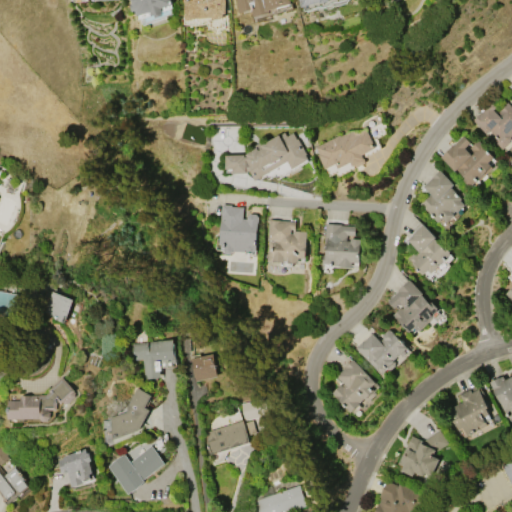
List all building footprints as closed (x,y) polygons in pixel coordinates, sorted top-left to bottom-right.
[(131,0),(170,0),(172,4),(161,7),(163,11),(151,15),(150,11),(139,15),(139,14),(137,14),(136,10),(132,11),(130,5),(133,4),(131,0)] [(208,17),(194,18),(194,20),(186,20),(185,0),(225,0),(226,13),(223,13),(223,18),(212,19),(212,14),(208,14),(208,17)] [(289,0),(291,4),(269,10),(270,12),(254,16),(252,8),(240,12),(236,0),(289,0)] [(299,0),(302,12),(350,1),(349,0),(299,0)] [(497,106),(493,109),(494,110),(505,99),(511,106),(511,135),(511,136),(511,140),(501,149),(472,119),(479,112),(480,112),(492,100),(497,106)] [(325,169),(317,154),(319,153),(315,146),(338,134),(339,136),(349,130),(361,131),(365,128),(375,147),(362,154),(366,162),(356,167),(354,164),(352,165),(350,161),(338,168),(335,163),(325,169)] [(309,160),(278,179),(275,174),(269,178),(267,174),(261,177),(256,180),(251,170),(227,171),(227,154),(245,154),(256,148),(254,145),(261,141),(263,144),(283,131),(286,135),(292,132),(295,138),(297,137),(307,154),(306,155),(309,160)] [(440,156),(463,135),(470,142),(464,148),(466,150),(477,139),(493,157),(487,162),(491,166),(471,185),(470,184),(468,186),(462,179),(464,178),(456,169),(454,171),(440,156)] [(437,222),(419,203),(429,193),(423,186),(431,178),(431,177),(439,169),(453,184),(450,187),(461,198),(459,200),(464,204),(456,212),(455,210),(452,213),(453,215),(446,222),(441,218),(437,222)] [(219,244),(222,204),(231,205),(231,206),(244,207),(243,218),(246,219),(247,216),(250,213),(256,214),(258,217),(256,249),(246,248),(246,252),(231,251),(231,254),(224,253),(224,244),(219,244)] [(268,240),(269,219),(295,221),(295,230),(291,229),(291,233),(293,233),(293,230),(307,231),(305,258),(299,257),(299,263),(288,262),(288,258),(284,258),(284,262),(273,261),(274,256),(272,256),(273,242),(278,243),(279,240),(268,240)] [(361,239),(359,262),(352,262),(352,266),(322,264),(323,255),(324,255),(325,242),(324,242),(325,223),(341,224),(341,225),(356,226),(355,236),(347,235),(347,240),(351,241),(351,238),(361,239)] [(422,274),(406,258),(413,251),(415,253),(418,250),(407,239),(422,224),(435,237),(433,239),(449,255),(432,273),(428,269),(422,274)] [(439,309),(417,330),(414,327),(409,332),(392,315),(400,307),(401,308),(403,306),(400,303),(395,308),(388,301),(409,279),(439,309)] [(0,314),(18,316),(20,294),(0,291),(0,314)] [(52,291),(74,299),(65,323),(54,318),(55,316),(44,312),(52,291)] [(382,374),(356,348),(371,333),(379,341),(382,337),(381,335),(386,330),(390,330),(408,347),(399,356),(398,355),(393,360),(395,362),(395,365),(390,370),(387,369),(382,374)] [(130,342),(173,338),(175,366),(161,367),(161,370),(159,370),(160,377),(143,379),(141,359),(132,360),(130,342)] [(196,381),(191,358),(213,353),(218,376),(196,381)] [(350,412),(343,404),(344,402),(340,398),(339,400),(331,392),(341,383),(342,384),(343,383),(335,375),(352,359),(374,382),(370,386),(374,390),(365,399),(364,398),(359,403),(350,412)] [(511,419),(509,421),(489,382),(503,375),(505,380),(511,376),(511,419)] [(62,376),(76,390),(61,404),(57,400),(58,410),(49,410),(52,412),(51,417),(48,420),(43,420),(40,418),(8,418),(8,400),(20,400),(20,395),(46,395),(50,391),(48,389),(62,376)] [(479,383),(487,398),(484,399),(488,407),(486,408),(489,414),(483,418),(486,424),(467,434),(462,425),(457,428),(454,422),(453,423),(446,410),(463,402),(459,394),(479,383)] [(111,439),(111,426),(102,427),(102,420),(109,419),(109,417),(124,412),(128,406),(126,405),(137,387),(151,395),(145,406),(150,410),(138,430),(111,439)] [(249,441),(210,454),(205,439),(205,431),(242,420),(243,422),(252,420),(255,432),(247,435),(249,441)] [(398,463),(412,435),(423,440),(440,430),(448,442),(436,450),(433,456),(439,459),(431,475),(425,472),(423,475),(415,471),(413,475),(402,470),(404,465),(398,463)] [(107,465),(123,453),(129,461),(151,445),(165,463),(143,479),(144,481),(128,493),(107,465)] [(85,448),(87,453),(89,452),(92,460),(89,461),(93,472),(90,473),(91,476),(84,478),(85,482),(72,486),(67,471),(62,473),(57,460),(64,458),(63,455),(85,448)] [(13,467),(24,479),(23,481),(28,487),(20,493),(18,491),(8,499),(0,490),(0,472),(3,476),(13,467)] [(400,482),(425,495),(416,511),(374,511),(382,497),(379,496),(387,480),(398,486),(400,482)] [(254,500),(298,484),(306,505),(286,511),(283,511),(283,510),(280,511),(253,511),(253,510),(257,508),(254,500)]
